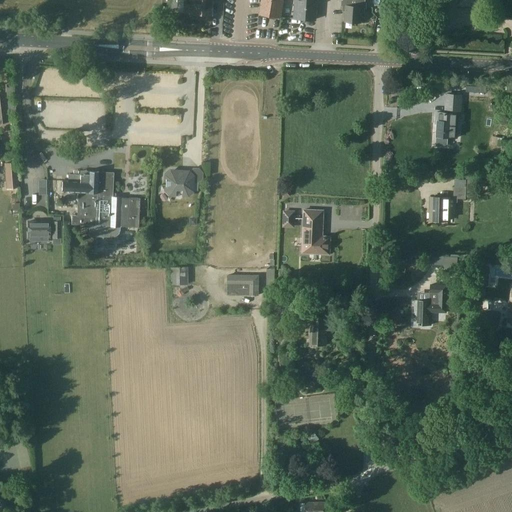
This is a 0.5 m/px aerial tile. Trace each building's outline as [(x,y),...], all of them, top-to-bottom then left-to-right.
[(183,0),(184,5),(186,5),(185,13),(212,15),(212,0),(183,0)] [(261,0),(259,14),(280,18),(283,0),(261,0)] [(295,0),(294,18),(315,20),(316,0),(295,0)] [(342,0),(342,12),(346,12),(345,22),(360,23),(361,13),(364,13),(364,0),(342,0)] [(239,99),(251,99),(251,85),(239,85),(239,99)] [(437,142),(445,142),(445,137),(457,138),(458,116),(460,116),(462,95),(446,94),(444,113),(436,112),(435,124),(437,124),(436,137),(438,137),(437,142)] [(225,137),(235,136),(234,128),(225,129),(225,137)] [(18,163),(15,133),(10,134),(10,138),(11,138),(12,157),(14,157),(15,163),(5,164),(7,188),(19,187),(17,163),(18,163)] [(227,178),(239,179),(240,167),(228,166),(227,178)] [(112,197),(113,173),(87,172),(87,174),(83,174),(83,176),(80,175),(80,176),(68,175),(68,181),(62,181),(61,191),(78,192),(77,216),(71,215),(71,224),(89,225),(88,236),(96,237),(96,236),(112,237),(115,236),(118,233),(119,229),(119,226),(138,227),(139,199),(112,197)] [(170,172),(166,176),(166,190),(170,195),(175,195),(176,197),(177,199),(179,199),(181,197),(182,195),(187,195),(192,191),(192,183),(198,183),(203,179),(203,177),(192,177),(188,172),(170,172)] [(470,180),(456,180),(455,187),(453,187),(453,199),(465,199),(465,198),(470,198),(471,187),(470,187),(470,180)] [(429,220),(449,221),(449,198),(430,197),(429,220)] [(11,219),(19,219),(19,208),(11,209),(11,219)] [(293,227),(293,212),(284,212),(284,226),(293,227)] [(322,229),(322,219),(303,219),(305,219),(305,227),(303,227),(302,253),(311,253),(311,251),(319,251),(319,254),(329,254),(330,237),(320,236),(320,229),(322,229)] [(49,222),(28,222),(28,241),(49,241),(49,222)] [(181,267),(170,267),(170,285),(181,285),(181,267)] [(259,275),(228,275),(228,297),(259,297),(259,275)] [(431,312),(446,313),(447,294),(447,285),(430,284),(429,293),(431,293),(431,301),(415,300),(414,325),(431,325),(431,312)] [(472,308),(473,293),(461,293),(461,307),(472,308)] [(326,345),(327,317),(311,317),(310,345),(326,345)] [(308,438),(312,444),(319,439),(314,433),(308,438)] [(325,511),(325,502),(305,503),(305,511),(325,511)]
